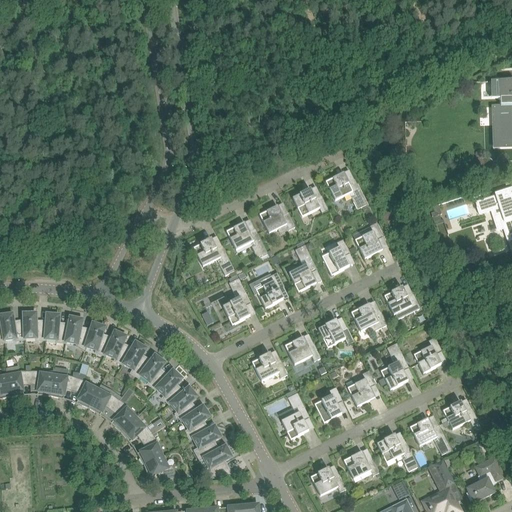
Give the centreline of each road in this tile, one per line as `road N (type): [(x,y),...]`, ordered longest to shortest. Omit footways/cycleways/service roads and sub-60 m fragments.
road 1 (residential): [(172,227),(196,151),(172,0)]
road 2 (residential): [(146,0),(169,142),(142,215)]
road 3 (residential): [(208,364),(393,269)]
road 4 (residential): [(271,479),(453,380)]
road 5 (residential): [(0,419),(52,416),(93,427),(121,454),(140,499)]
road 6 (residential): [(172,227),(206,219),(335,156)]
road 7 (residential): [(140,499),(271,479)]
road 8 (residential): [(271,479),(208,364)]
